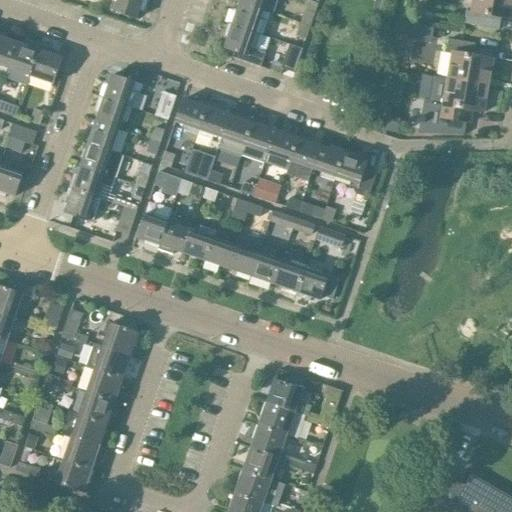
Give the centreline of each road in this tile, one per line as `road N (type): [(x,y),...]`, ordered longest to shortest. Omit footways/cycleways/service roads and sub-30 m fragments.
road 1 (residential): [(258,337),(197,510),(116,483),(170,309)]
road 2 (residential): [(258,337),(511,424)]
road 3 (residential): [(157,63),(380,143)]
road 4 (residential): [(19,258),(93,41)]
road 5 (residential): [(19,258),(170,309)]
